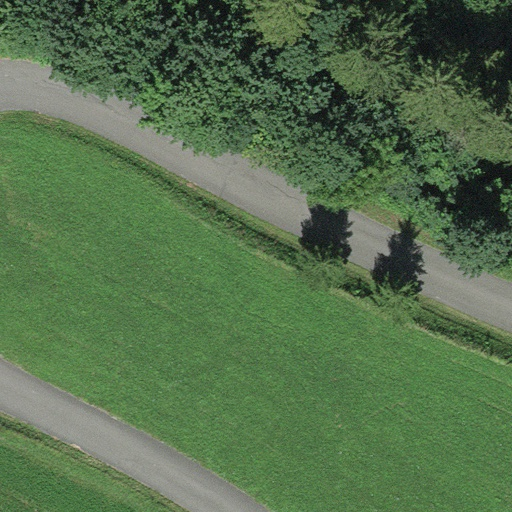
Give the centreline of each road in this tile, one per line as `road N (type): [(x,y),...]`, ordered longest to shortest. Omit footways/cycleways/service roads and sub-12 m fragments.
road 1 (residential): [(0,84),(41,89),(436,285),(511,313)]
road 2 (residential): [(222,511),(0,394)]
